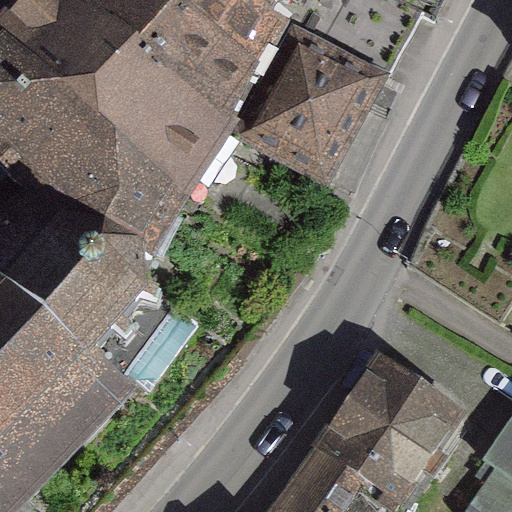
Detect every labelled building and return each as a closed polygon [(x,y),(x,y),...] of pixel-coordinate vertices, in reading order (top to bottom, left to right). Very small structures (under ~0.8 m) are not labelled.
[(140,89),(55,0),(48,0),(4,56),(194,214),(229,154),(140,89)] [(252,92),(150,0),(55,0),(140,89),(229,154),(260,100),(252,92)] [(274,33),(241,0),(150,0),(252,92),(274,33)] [(290,0),(241,0),(274,33),(290,0)] [(399,94),(307,43),(246,152),(338,203),(399,94)] [(194,214),(4,56),(0,59),(0,182),(18,198),(136,299),(194,214)] [(136,299),(18,198),(0,216),(0,511),(18,511),(131,388),(93,356),(138,301),(136,299)] [(319,447),(269,511),(408,511),(412,508),(470,413),(381,351),(319,447)] [(511,511),(511,419),(485,459),(498,468),(467,511),(511,511)]
